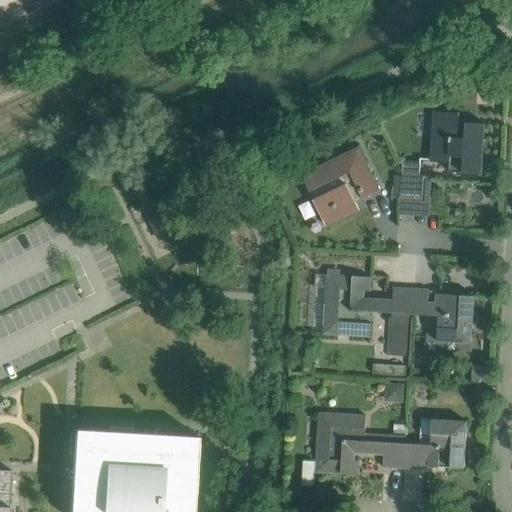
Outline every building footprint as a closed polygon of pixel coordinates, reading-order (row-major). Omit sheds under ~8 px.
[(435,111),(431,162),(450,163),(449,172),(482,174),(485,124),(459,122),(460,113),(435,111)] [(355,199),(362,196),(363,199),(380,191),(359,148),(302,175),(327,226),(360,211),(355,199)] [(421,162),(403,161),(402,175),(401,196),(400,196),(400,216),(412,216),(412,198),(424,199),(425,176),(420,176),(421,162)] [(160,231),(169,227),(162,214),(150,220),(154,229),(158,227),(160,231)] [(385,313),(385,312),(386,303),(360,301),(361,290),(371,291),(371,277),(328,274),(324,334),(371,337),(373,312),(385,313)] [(73,285),(43,296),(48,312),(78,300),(73,285)] [(389,317),(387,355),(407,357),(410,314),(414,315),(415,289),(394,288),(393,308),(393,313),(392,317),(389,317)] [(415,289),(414,315),(439,316),(438,334),(427,333),(426,351),(444,352),(444,350),(470,351),(470,343),(472,343),(475,296),(440,294),(440,306),(428,306),(429,290),(415,289)] [(472,366),(472,382),(489,383),(489,366),(472,366)] [(387,382),(385,401),(402,403),(404,384),(387,382)] [(487,398),(487,387),(477,386),(476,394),(481,398),(487,398)] [(377,451),(378,441),(365,440),(367,416),(320,413),(316,472),(359,475),(360,461),(351,461),(352,449),(377,451)] [(467,422),(447,420),(433,419),(431,445),(406,443),(404,468),(426,469),(426,466),(464,469),(467,422)] [(385,441),(383,467),(404,468),(406,443),(407,425),(394,424),(393,442),(385,441)] [(0,511),(193,511),(198,436),(133,433),(134,428),(110,427),(110,431),(75,429),(75,433),(70,433),(69,455),(74,455),(70,511),(9,511),(12,471),(0,470),(0,511)]
